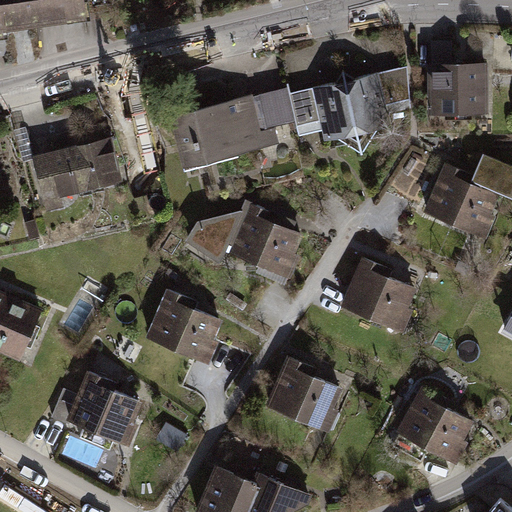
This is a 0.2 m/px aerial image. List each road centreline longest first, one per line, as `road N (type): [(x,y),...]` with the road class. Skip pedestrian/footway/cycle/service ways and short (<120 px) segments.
road 1 (tertiary): [(0,94),(321,19),(415,4),(511,7)]
road 2 (residential): [(349,221),(167,511)]
road 3 (residential): [(124,511),(0,439)]
road 4 (residential): [(511,453),(462,487),(403,511)]
